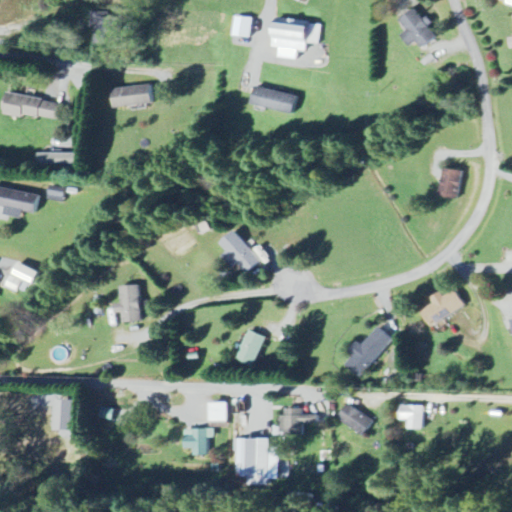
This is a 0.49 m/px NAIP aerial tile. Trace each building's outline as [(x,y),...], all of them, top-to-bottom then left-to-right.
[(421,42),(427,49),(442,36),(428,19),(427,20),(417,9),(403,20),(412,31),(407,36),(416,47),(421,42)] [(97,12),(96,43),(124,44),(125,18),(113,18),(114,13),(97,12)] [(236,37),(254,38),(255,18),(237,17),(236,37)] [(322,44),(323,24),(277,21),(276,48),(281,49),(281,59),(301,60),(301,51),(310,52),(311,44),(322,44)] [(158,103),(156,84),(115,90),(118,109),(158,103)] [(299,112),(301,94),(259,88),(257,107),(299,112)] [(10,94),(7,112),(62,122),(65,104),(10,94)] [(84,153),(44,154),(44,165),(84,164),(84,153)] [(465,171),(447,168),(442,197),(460,200),(465,171)] [(68,188),(51,186),(50,200),(67,202),(68,188)] [(41,214),(44,194),(0,187),(0,206),(10,208),(9,216),(27,218),(28,212),(41,214)] [(232,251),(227,256),(234,264),(239,260),(253,274),(267,261),(239,232),(225,244),(232,251)] [(7,287),(21,292),(26,281),(12,275),(7,287)] [(144,322),(143,286),(123,287),(124,304),(119,305),(119,314),(126,313),(127,323),(144,322)] [(446,297),(426,308),(436,326),(468,307),(459,291),(446,297)] [(351,366),(368,378),(397,338),(382,328),(369,346),(366,344),(351,366)] [(256,367),(269,338),(252,330),(239,359),(256,367)] [(77,431),(77,401),(59,401),(59,431),(77,431)] [(231,404),(214,404),(214,424),(231,425),(231,404)] [(370,436),(378,419),(350,405),(342,421),(370,436)] [(427,406),(404,407),(405,421),(410,420),(410,430),(427,430),(427,406)] [(305,409),(290,409),(290,417),(286,417),(287,437),(307,437),(307,424),(321,424),(320,415),(306,415),(305,409)] [(216,429),(188,430),(189,449),(197,448),(197,456),(211,456),(211,438),(217,438),(216,429)] [(281,479),(280,448),(273,448),(273,440),(237,440),(238,452),(243,451),(243,478),(269,477),(269,480),(281,479)]
